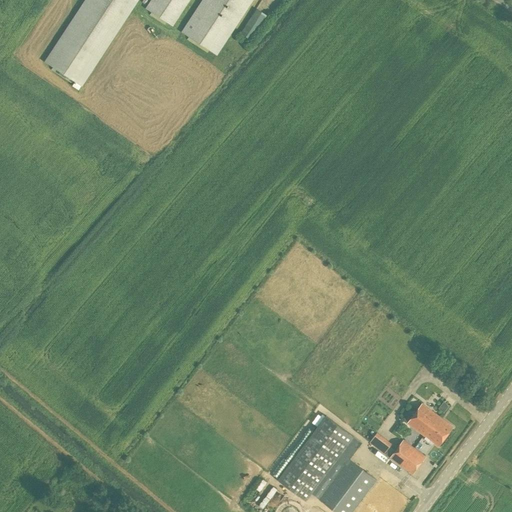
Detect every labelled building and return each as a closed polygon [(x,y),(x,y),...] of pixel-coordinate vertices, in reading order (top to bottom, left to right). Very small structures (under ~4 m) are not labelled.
[(84,0),(43,63),(80,87),(137,1),(136,1),(136,0),(84,0)] [(150,0),(146,7),(145,7),(172,25),(171,25),(187,0),(202,0),(181,31),(216,55),(216,54),(215,54),(251,0),(150,0)] [(250,36),(263,19),(254,12),(241,29),(250,36)] [(438,368),(443,372),(449,364),(444,360),(438,368)] [(434,428),(441,419),(422,404),(408,423),(422,434),(430,424),(434,428)] [(305,500),(311,492),(319,498),(336,511),(350,511),(376,479),(350,458),(362,442),(326,415),(278,479),(305,500)] [(430,424),(422,434),(426,437),(424,439),(433,445),(434,443),(438,446),(453,428),(441,419),(434,428),(430,424)] [(384,454),(385,454),(392,444),(377,432),(369,443),(384,454)] [(402,466),(415,448),(404,440),(391,457),(402,466)] [(413,474),(426,456),(415,448),(402,466),(413,474)]
